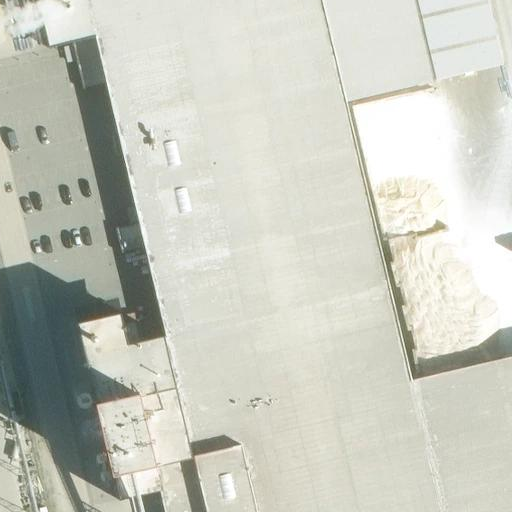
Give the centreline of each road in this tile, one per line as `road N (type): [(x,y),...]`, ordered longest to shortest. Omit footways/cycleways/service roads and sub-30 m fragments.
road 1 (unknown): [(99,511),(0,142)]
road 2 (unknown): [(433,0),(477,144),(511,170)]
